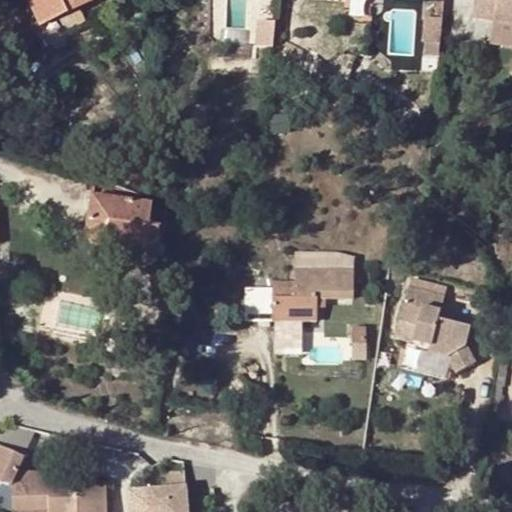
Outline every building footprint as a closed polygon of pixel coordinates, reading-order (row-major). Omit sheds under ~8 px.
[(27,0),(40,27),(102,0),(27,0)] [(500,1),(487,0),(480,0),(477,18),(497,19),(500,1)] [(511,0),(487,0),(500,1),(497,19),(511,21),(511,0)] [(391,53),(417,54),(418,8),(392,8),(391,53)] [(443,44),(444,19),(429,18),(427,42),(443,44)] [(441,57),(443,44),(427,42),(426,56),(441,57)] [(98,245),(116,248),(158,254),(161,231),(149,229),(153,202),(95,180),(87,229),(87,236),(91,242),(94,244),(98,245)] [(158,254),(116,248),(115,255),(157,262),(158,254)] [(273,298),(314,298),(353,298),(354,270),(310,269),(310,276),(297,276),(297,290),(247,289),(247,320),(273,321),(273,316),(273,298)] [(382,292),(385,285),(374,282),(372,289),(382,292)] [(382,292),(372,289),(370,298),(380,300),(382,292)] [(448,297),(412,289),(399,339),(411,343),(434,348),(432,355),(453,360),(462,377),(480,366),(470,346),(474,329),(442,321),(448,297)] [(273,298),(273,316),(297,316),(297,309),(313,309),(314,298),(273,298)] [(15,484),(59,483),(59,472),(26,472),(21,469),(28,456),(0,443),(0,480),(7,484),(15,484)] [(48,511),(105,511),(104,484),(94,485),(93,483),(59,483),(15,484),(15,511),(48,511)] [(192,511),(191,485),(129,488),(130,511),(192,511)] [(0,486),(0,508),(9,510),(15,490),(0,486)]
